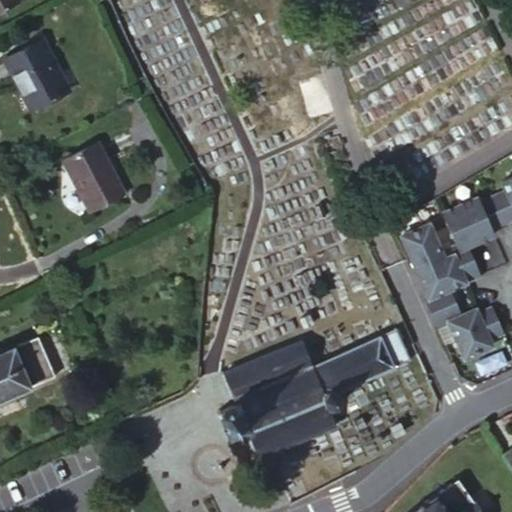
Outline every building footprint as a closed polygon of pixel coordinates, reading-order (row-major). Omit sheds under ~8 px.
[(0,0),(0,12),(21,0),(0,0)] [(68,88),(41,38),(3,59),(31,109),(68,88)] [(123,193),(96,142),(62,162),(89,211),(123,193)] [(503,333),(492,307),(477,314),(471,312),(461,315),(450,288),(479,275),(466,246),(493,234),(490,228),(511,218),(511,176),(501,181),(505,191),(479,203),(477,197),(441,213),(455,245),(440,252),(427,224),(400,236),(428,297),(424,299),(437,328),(448,323),(464,358),(491,346),(489,340),(503,333)] [(409,358),(395,327),(311,363),(300,338),(222,371),(229,389),(232,396),(213,404),(223,426),(241,419),(255,449),(332,417),(325,402),(329,402),(333,401),(336,399),(338,393),(338,389),(409,358)] [(0,397),(52,374),(35,337),(0,352),(0,397)] [(511,451),(503,457),(511,470),(511,451)] [(479,511),(457,480),(408,511),(479,511)]
